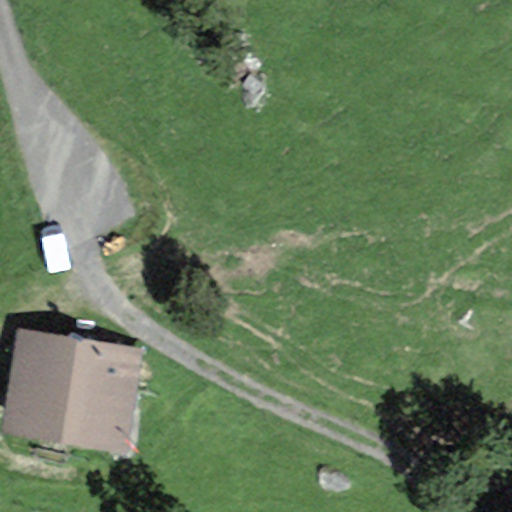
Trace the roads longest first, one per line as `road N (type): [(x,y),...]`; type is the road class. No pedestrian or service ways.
road 1 (track): [(427,511),(374,461),(163,353),(103,296),(74,228)]
road 2 (track): [(0,31),(74,228)]
